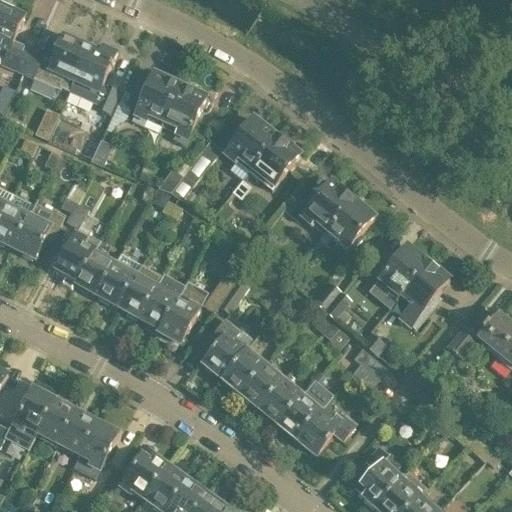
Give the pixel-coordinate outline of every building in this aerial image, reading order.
[(14,10),(3,5),(0,10),(0,55),(6,58),(3,66),(24,76),(33,56),(23,51),(24,49),(14,45),(25,19),(13,13),(14,10)] [(63,84),(73,88),(91,50),(65,38),(65,40),(61,38),(55,50),(59,52),(54,65),(33,56),(24,76),(36,81),(41,70),(52,74),(50,80),(63,85),(63,84)] [(102,55),(91,50),(73,88),(70,95),(99,108),(97,111),(110,117),(119,96),(102,88),(117,54),(104,49),(102,55)] [(160,136),(165,126),(182,89),(177,87),(178,84),(167,79),(166,82),(155,77),(133,124),(160,136)] [(185,91),(182,89),(165,126),(179,132),(174,143),(186,148),(208,101),(197,96),(198,93),(187,88),(185,91)] [(278,141),(276,139),(278,136),(268,128),(266,131),(255,123),(227,158),(234,164),(238,160),(253,172),(267,154),(278,141)] [(47,143),(51,136),(38,131),(35,138),(47,143)] [(4,138),(0,145),(9,150),(13,142),(4,138)] [(34,158),(38,148),(26,141),(21,152),(34,158)] [(267,154),(253,172),(275,189),(299,158),(278,141),(267,154)] [(101,143),(92,165),(91,165),(104,170),(114,149),(101,143)] [(184,180),(194,188),(221,153),(210,144),(184,180)] [(53,172),(60,157),(52,154),(46,168),(53,172)] [(172,196),(184,180),(183,180),(173,173),(160,191),(172,196)] [(182,204),(194,188),(184,180),(172,196),(182,204)] [(252,191),(242,184),(233,196),(242,203),(252,191)] [(313,228),(325,238),(355,203),(353,201),(355,198),(345,190),(343,193),(333,184),(315,205),(300,193),(285,212),(303,226),(305,223),(312,229),(313,228)] [(141,200),(149,204),(155,193),(147,189),(141,200)] [(0,221),(12,198),(0,191),(0,221)] [(34,208),(12,198),(0,221),(0,247),(3,249),(4,247),(12,251),(28,219),(29,219),(31,216),(34,208)] [(64,283),(76,289),(94,257),(95,256),(102,244),(90,238),(91,235),(81,229),(93,205),(83,200),(79,209),(78,208),(68,226),(79,232),(56,273),(67,279),(64,283)] [(68,226),(78,208),(67,202),(57,220),(68,226)] [(162,215),(170,219),(176,208),(168,203),(162,215)] [(355,203),(325,238),(346,256),(351,249),(354,252),(363,241),(360,238),(375,220),(355,203)] [(183,212),(176,208),(170,219),(177,223),(183,212)] [(28,219),(12,251),(24,257),(23,259),(31,263),(32,261),(36,263),(52,231),(39,225),(41,221),(31,216),(29,219),(28,219)] [(197,237),(203,226),(195,221),(189,233),(197,237)] [(267,230),(260,239),(271,249),(278,240),(267,230)] [(319,244),(311,254),(318,260),(326,250),(319,244)] [(401,301),(429,267),(430,265),(419,257),(417,260),(407,251),(400,259),(396,256),(386,269),(390,272),(380,284),(400,300),(401,301)] [(115,268),(95,256),(94,257),(76,289),(88,296),(89,294),(98,299),(115,268)] [(118,310),(136,279),(142,268),(122,257),(115,268),(98,299),(99,300),(98,302),(108,307),(109,305),(118,310)] [(450,284),(429,267),(401,301),(400,300),(397,304),(408,314),(401,321),(415,333),(437,306),(434,304),(450,284)] [(156,290),(139,321),(149,327),(147,331),(158,337),(178,302),(186,288),(164,277),(156,290)] [(156,290),(136,279),(118,310),(128,316),(127,317),(137,323),(138,321),(139,321),(156,290)] [(218,309),(233,288),(224,281),(206,306),(216,314),(219,309),(218,309)] [(188,285),(186,288),(178,302),(158,337),(170,344),(171,341),(181,347),(209,296),(188,285)] [(314,306),(325,315),(342,295),(331,287),(314,306)] [(241,295),(233,288),(218,309),(219,309),(230,317),(244,298),(250,303),(256,296),(246,289),(241,295)] [(293,312),(302,302),(302,301),(295,295),(286,305),(293,312)] [(352,304),(342,295),(325,315),(335,324),(352,304)] [(465,329),(447,351),(462,363),(479,342),(511,369),(511,325),(499,315),(479,340),(465,329)] [(316,331),(322,337),(331,326),(324,320),(316,331)] [(241,338),(232,331),(226,326),(214,341),(220,346),(203,367),(223,383),(226,380),(249,352),(255,344),(243,334),(241,338)] [(339,332),(331,326),(322,337),(330,343),(339,332)] [(362,346),(378,360),(387,349),(371,335),(362,346)] [(268,367),(249,352),(226,380),(223,383),(241,398),(268,367)] [(361,368),(369,358),(363,353),(355,362),(361,368)] [(361,368),(379,384),(387,374),(369,358),(361,368)] [(241,398),(260,413),(286,382),(268,367),(241,398)] [(379,384),(361,368),(354,377),(362,384),(373,392),(379,384)] [(0,395),(9,378),(0,373),(0,395)] [(305,397),(286,382),(260,413),(279,429),(305,397)] [(279,429),(297,443),(323,412),(333,400),(315,386),(305,397),(279,429)] [(35,439),(54,402),(43,396),(45,394),(32,388),(25,400),(28,402),(14,429),(24,434),(24,433),(35,439)] [(424,401),(415,413),(432,426),(433,424),(441,413),(424,401)] [(54,402),(35,439),(56,450),(76,413),(77,411),(67,406),(66,408),(54,402)] [(356,432),(347,424),(339,418),(335,422),(323,412),(297,443),(317,460),(335,439),(344,447),(356,432)] [(98,425),(76,413),(56,450),(78,461),(98,425)] [(426,434),(432,426),(415,413),(409,421),(426,434)] [(98,425),(78,461),(91,468),(90,469),(100,474),(120,436),(109,431),(111,428),(102,424),(100,426),(98,425)] [(454,440),(463,430),(456,425),(448,434),(454,440)] [(0,450),(9,433),(0,428),(0,450)] [(484,465),(494,453),(476,440),(468,449),(484,465)] [(133,494),(144,502),(168,470),(166,469),(169,466),(149,452),(121,491),(131,498),(133,494)] [(496,454),(494,453),(484,465),(485,466),(487,464),(494,470),(502,461),(496,454)] [(375,510),(401,482),(391,472),(402,460),(395,454),(369,482),(368,482),(357,493),(375,510)] [(168,511),(189,485),(168,470),(144,502),(157,511),(168,511)] [(377,511),(406,511),(419,498),(401,482),(375,510),(377,511)] [(198,511),(208,499),(189,485),(168,511),(198,511)] [(433,511),(419,498),(406,511),(433,511)] [(9,511),(15,511),(19,504),(7,499),(3,509),(9,511)] [(217,505),(208,499),(198,511),(227,511),(229,509),(219,502),(217,505)]
